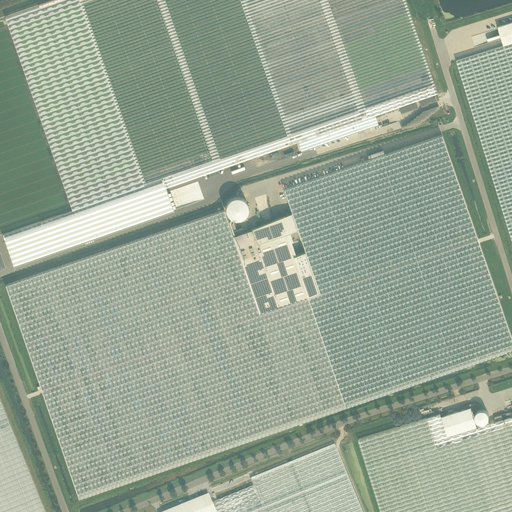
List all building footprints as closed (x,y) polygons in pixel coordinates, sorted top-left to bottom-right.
[(51,0),(5,16),(72,210),(144,185),(146,189),(147,194),(211,172),(248,159),(298,141),(301,151),(363,129),(360,120),(437,93),(404,0),(51,0)] [(503,45),(511,42),(511,21),(498,26),(503,45)] [(511,42),(503,45),(456,60),(511,239),(511,42)] [(511,348),(511,338),(442,135),(283,189),(292,213),(280,217),(252,229),(252,230),(233,236),(224,210),(6,285),(79,498),(511,348)] [(248,197),(228,196),(227,216),(247,217),(248,197)] [(45,511),(0,398),(0,511),(45,511)] [(447,436),(477,427),(470,407),(441,416),(447,436)] [(490,419),(485,407),(474,413),(479,424),(490,419)] [(511,511),(511,415),(477,427),(447,436),(441,416),(440,413),(358,439),(380,508),(381,511),(511,511)] [(361,511),(334,446),(250,480),(253,488),(212,504),(214,511),(361,511)] [(214,511),(212,504),(208,496),(168,511),(214,511)]
